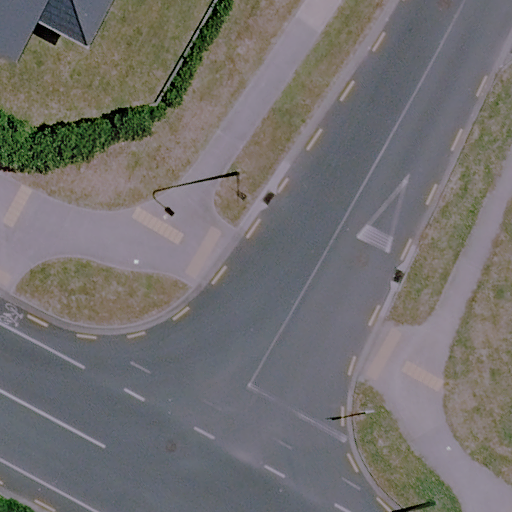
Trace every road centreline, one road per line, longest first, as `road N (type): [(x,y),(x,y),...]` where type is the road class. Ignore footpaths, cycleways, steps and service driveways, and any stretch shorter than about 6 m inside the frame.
road 1 (residential): [(192,493),(458,0)]
road 2 (residential): [(0,387),(192,493)]
